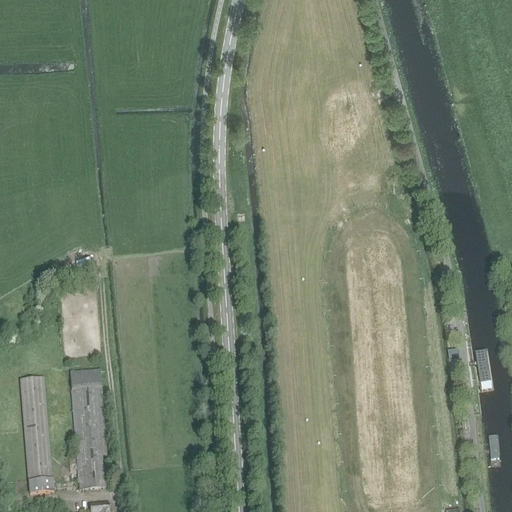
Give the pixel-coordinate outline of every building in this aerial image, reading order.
[(94,271),(94,261),(78,261),(78,272),(94,271)] [(493,391),(487,350),(474,352),(481,393),(493,391)] [(110,489),(101,371),(70,373),(79,492),(110,489)] [(54,494),(44,378),(19,381),(29,496),(54,494)] [(502,466),(498,434),(485,435),(488,467),(502,466)]
